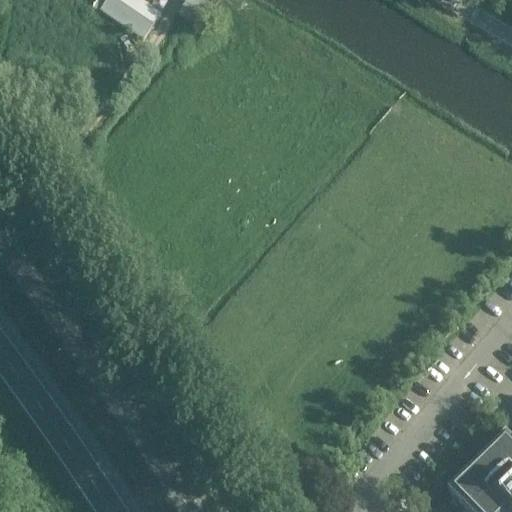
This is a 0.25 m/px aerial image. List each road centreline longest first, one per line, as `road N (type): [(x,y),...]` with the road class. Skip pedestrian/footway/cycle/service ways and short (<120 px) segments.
road 1 (secondary): [(194,511),(94,363),(0,245)]
road 2 (motorway): [(110,511),(0,352)]
